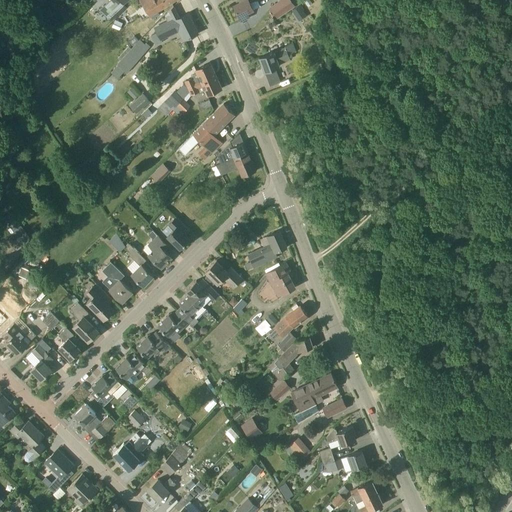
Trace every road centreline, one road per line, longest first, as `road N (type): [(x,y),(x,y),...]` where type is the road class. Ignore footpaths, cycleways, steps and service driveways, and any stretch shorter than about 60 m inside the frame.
road 1 (secondary): [(415,511),(277,192)]
road 2 (residential): [(44,414),(237,212),(277,192)]
road 3 (track): [(511,71),(304,261)]
road 4 (track): [(363,399),(406,369),(511,251)]
road 5 (secondary): [(277,192),(233,65),(199,0)]
road 6 (residential): [(143,511),(44,414)]
